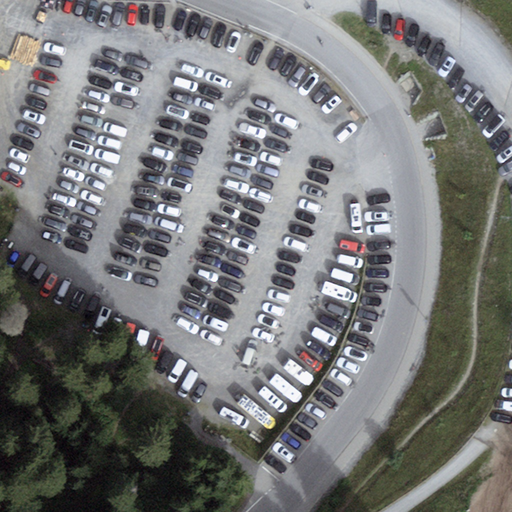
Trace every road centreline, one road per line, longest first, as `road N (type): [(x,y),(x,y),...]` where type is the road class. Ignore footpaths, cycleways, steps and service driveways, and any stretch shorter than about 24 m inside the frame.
road 1 (residential): [(277,511),(385,360),(409,272),(410,204),(395,134),(345,64),(298,29),(226,0)]
road 2 (track): [(511,414),(387,511)]
